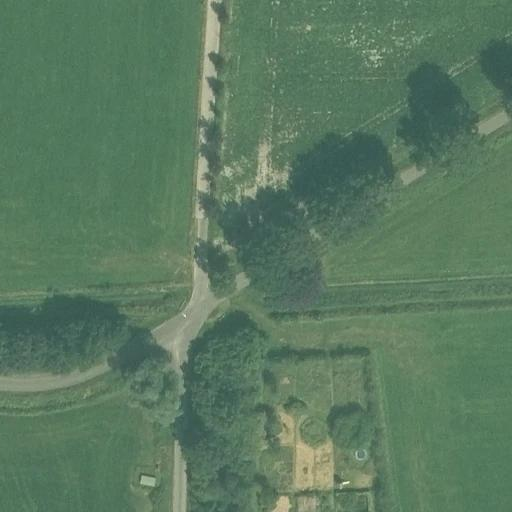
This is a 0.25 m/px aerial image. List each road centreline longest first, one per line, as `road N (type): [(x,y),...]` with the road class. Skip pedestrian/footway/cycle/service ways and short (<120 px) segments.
road 1 (unclassified): [(188,329),(511,119)]
road 2 (unclassified): [(188,329),(106,370),(0,385)]
road 3 (unclassified): [(185,511),(188,329)]
